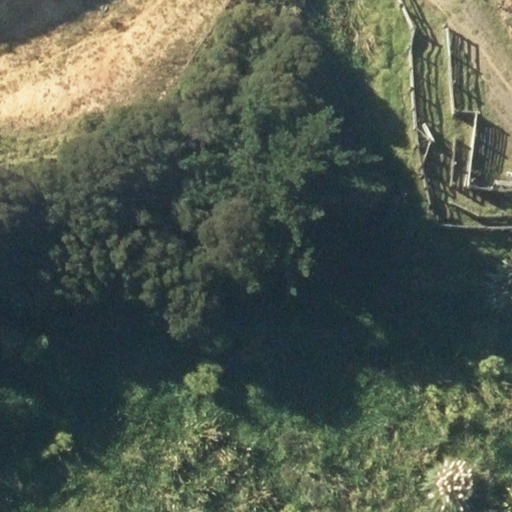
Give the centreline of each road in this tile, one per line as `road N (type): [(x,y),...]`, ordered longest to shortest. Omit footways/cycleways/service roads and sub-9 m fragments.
road 1 (track): [(511,168),(468,126),(404,0)]
road 2 (track): [(162,0),(128,33),(0,115)]
